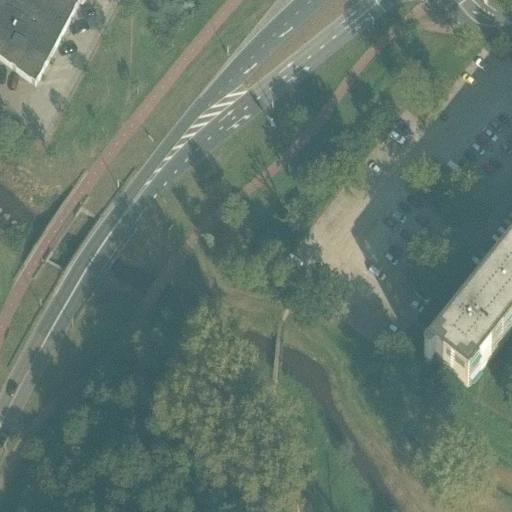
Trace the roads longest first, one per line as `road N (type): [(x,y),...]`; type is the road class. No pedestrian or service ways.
road 1 (secondary): [(0,427),(80,281),(181,147)]
road 2 (secondary): [(181,147),(222,128),(370,0)]
road 3 (secondary): [(313,0),(203,108),(181,147)]
road 4 (unknown): [(108,0),(50,108),(21,105),(0,89)]
